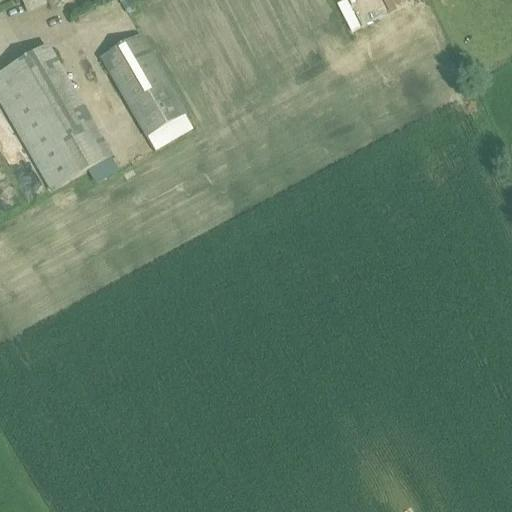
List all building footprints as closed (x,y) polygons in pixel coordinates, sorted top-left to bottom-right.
[(22,0),(27,11),(50,1),(52,7),(69,0),(22,0)] [(136,10),(130,0),(119,0),(128,15),(136,10)] [(186,116),(141,38),(101,61),(146,139),(154,153),(193,131),(184,117),(186,116)] [(0,100),(53,192),(113,157),(49,48),(0,76),(0,100)] [(439,98),(460,88),(451,71),(430,82),(439,98)]
